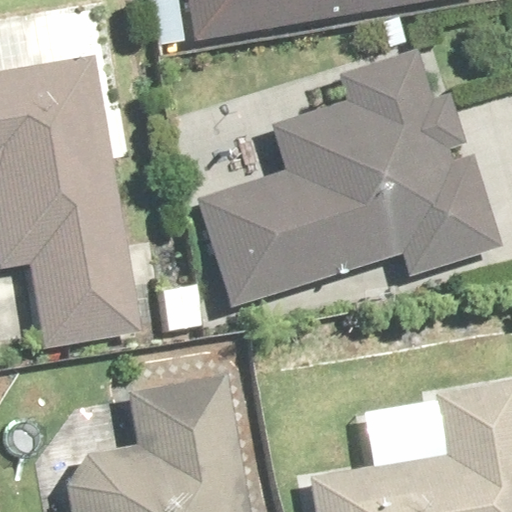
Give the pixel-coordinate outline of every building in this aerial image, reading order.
[(95,0),(111,85),(416,29),(410,0),(95,0)] [(0,397),(65,395),(60,287),(57,287),(39,175),(26,177),(10,90),(0,92),(0,397)] [(194,163),(208,226),(112,245),(136,360),(422,304),(399,188),(397,189),(382,122),(347,129),(339,93),(264,111),(272,146),(194,163)] [(511,150),(495,153),(507,275),(511,273),(511,150)] [(66,498),(0,507),(0,511),(182,511),(170,431),(58,447),(66,498)] [(465,511),(464,498),(458,431),(361,438),(366,502),(324,506),(324,511),(314,511),(465,511)]
